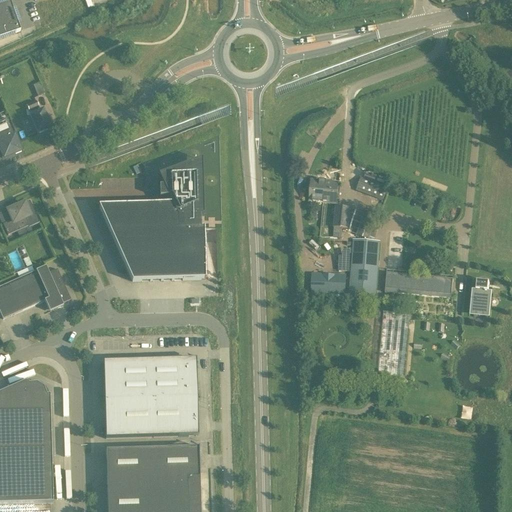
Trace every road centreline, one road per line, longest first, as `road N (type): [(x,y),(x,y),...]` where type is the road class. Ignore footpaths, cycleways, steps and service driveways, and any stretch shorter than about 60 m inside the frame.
road 1 (primary): [(251,158),(263,511)]
road 2 (unclassified): [(228,511),(219,331),(199,319),(105,321)]
road 3 (unclassified): [(105,321),(100,290),(43,162)]
road 4 (unclassified): [(78,511),(74,380),(54,351)]
road 5 (unclassified): [(349,105),(356,85),(436,51),(436,18)]
